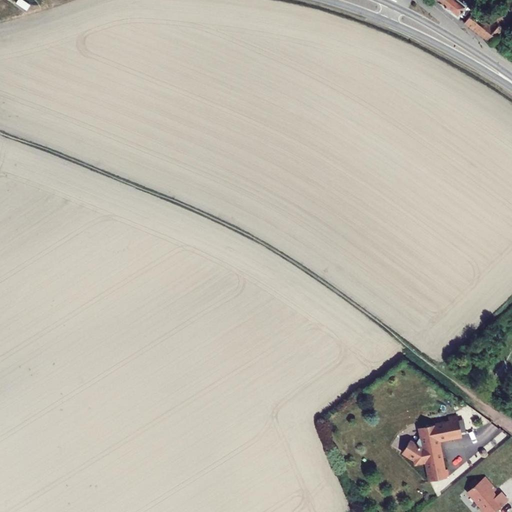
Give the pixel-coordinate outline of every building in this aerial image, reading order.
[(438,0),(437,2),(460,20),(473,6),(468,1),(468,0),(438,0)] [(464,24),(491,46),(511,24),(511,7),(494,26),(478,10),(464,24)] [(463,437),(460,421),(459,421),(451,423),(428,427),(430,437),(422,439),(421,439),(417,445),(411,441),(403,453),(414,460),(415,466),(427,463),(431,482),(448,479),(448,477),(451,477),(450,470),(448,470),(442,441),(463,437)] [(420,429),(422,439),(430,437),(428,427),(420,429)] [(485,479),(467,494),(482,511),(497,511),(508,503),(501,495),(496,498),(493,495),(496,492),(485,479)]
